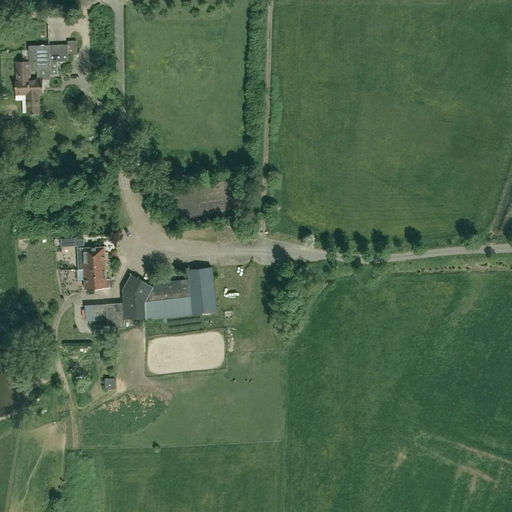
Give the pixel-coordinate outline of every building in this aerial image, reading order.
[(47,21),(48,39),(65,38),(64,20),(47,21)] [(77,41),(68,41),(68,45),(69,54),(77,53),(77,41)] [(44,94),(43,80),(51,80),(50,75),(58,75),(58,62),(69,62),(69,54),(68,45),(29,46),(30,62),(17,62),(18,82),(16,82),(16,95),(27,95),(27,115),(40,115),(39,94),(44,94)] [(106,262),(105,247),(84,248),(77,248),(78,270),(84,269),(95,269),(95,265),(100,264),(100,262),(106,262)] [(107,279),(106,262),(100,262),(100,264),(95,265),(95,269),(96,289),(110,288),(110,279),(107,279)] [(87,321),(108,320),(108,329),(125,328),(125,319),(146,318),(146,319),(217,311),(212,267),(188,270),(189,279),(153,284),(154,287),(153,287),(131,274),(123,289),(123,304),(86,306),(86,310),(87,318),(87,321)] [(96,289),(95,269),(84,269),(85,289),(96,289)] [(115,389),(115,378),(106,379),(106,389),(115,389)]
